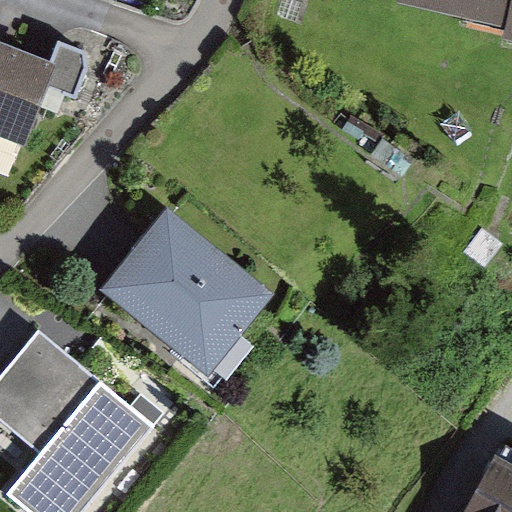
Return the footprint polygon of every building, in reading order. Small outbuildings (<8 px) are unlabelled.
[(511,0),(418,0),(417,6),(511,25),(511,0)] [(73,48),(65,71),(0,47),(0,132),(1,133),(0,135),(0,166),(27,176),(60,86),(85,95),(99,57),(73,48)] [(285,299),(174,218),(119,292),(230,373),(285,299)] [(128,511),(185,443),(63,344),(10,410),(69,459),(35,500),(49,511),(128,511)] [(511,511),(511,459),(505,456),(472,511),(511,511)]
